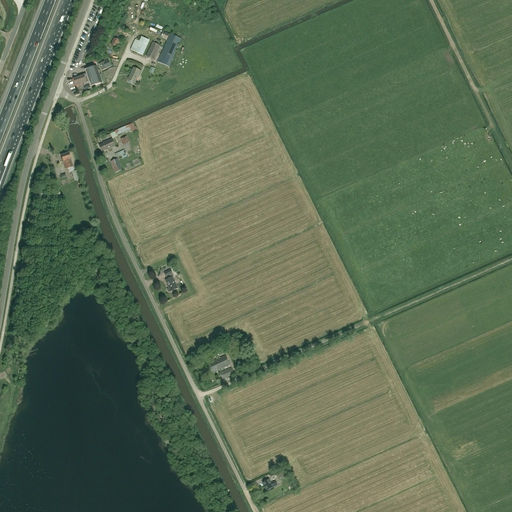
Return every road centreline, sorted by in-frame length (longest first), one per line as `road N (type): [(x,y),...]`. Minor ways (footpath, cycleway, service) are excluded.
road 1 (unclassified): [(243,488),(114,218),(77,101),(53,90)]
road 2 (unclassified): [(0,313),(23,177),(53,90)]
road 3 (unknown): [(430,0),(511,163)]
road 4 (motorway): [(3,157),(65,0)]
road 5 (motorway): [(50,0),(0,129)]
